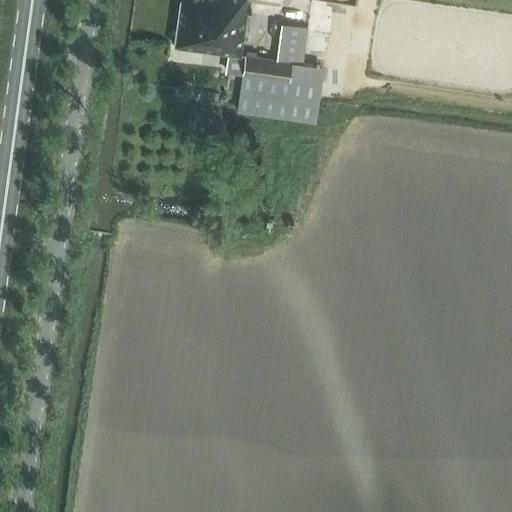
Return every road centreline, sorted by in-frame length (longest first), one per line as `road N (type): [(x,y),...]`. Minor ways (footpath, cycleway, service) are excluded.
road 1 (unclassified): [(25,511),(94,0)]
road 2 (primary): [(0,271),(35,0)]
